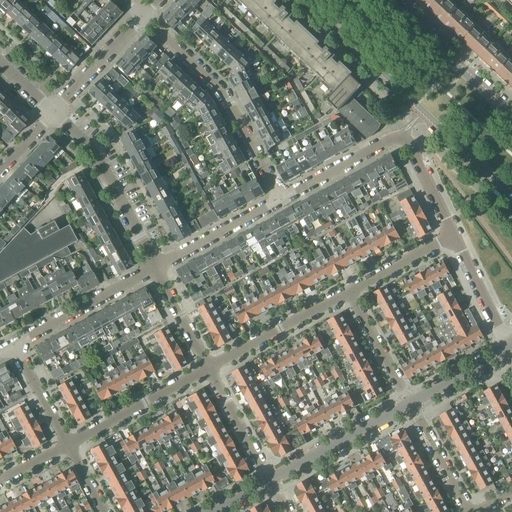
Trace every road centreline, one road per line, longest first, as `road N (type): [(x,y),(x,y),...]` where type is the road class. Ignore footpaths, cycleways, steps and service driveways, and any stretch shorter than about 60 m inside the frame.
road 1 (tertiary): [(303,0),(511,195)]
road 2 (residential): [(454,235),(401,132),(279,199)]
road 3 (residential): [(143,17),(216,84),(279,199)]
road 4 (residential): [(155,268),(90,148),(53,113)]
road 5 (tertiary): [(511,122),(386,0)]
road 6 (residential): [(207,370),(349,293)]
road 7 (residential): [(155,268),(14,346)]
road 8 (tertiary): [(268,481),(410,405)]
road 9 (residential): [(67,445),(207,370)]
road 10 (residential): [(279,199),(155,268)]
road 11 (residential): [(53,113),(143,17)]
road 12 (residential): [(410,405),(349,293)]
road 13 (residential): [(207,370),(268,481)]
road 14 (residential): [(510,347),(454,235)]
road 15 (residential): [(469,511),(410,405)]
